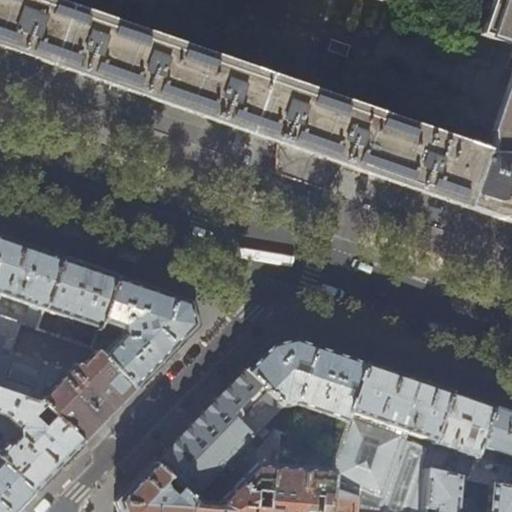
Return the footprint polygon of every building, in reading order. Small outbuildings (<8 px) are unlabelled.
[(0,0),(0,46),(64,68),(203,117),(276,142),(341,165),(375,176),(511,224),(511,0),(491,0),(479,35),(511,47),(504,69),(511,71),(511,81),(496,125),(477,118),(474,125),(492,131),(481,153),(37,0),(0,0)] [(349,47),(330,40),(323,59),(323,62),(325,66),(327,67),(330,68),(333,67),(336,65),(340,56),(344,58),(349,47)] [(323,190),(341,165),(276,142),(274,173),(323,190)] [(0,289),(101,324),(116,278),(86,267),(29,247),(0,237),(0,289)] [(116,278),(101,324),(120,330),(120,336),(103,353),(100,350),(101,345),(102,341),(95,339),(92,349),(95,351),(133,390),(162,361),(194,327),(189,303),(153,290),(116,278)] [(0,338),(11,335),(15,323),(0,317),(0,390),(41,405),(43,407),(54,417),(81,444),(106,418),(133,390),(95,351),(80,367),(45,355),(39,374),(0,360),(0,338)] [(268,345),(244,370),(282,407),(294,403),(345,421),(364,363),(322,349),(293,339),(268,345)] [(404,377),(364,363),(345,421),(334,452),(332,470),(329,511),(420,511),(421,510),(425,471),(424,471),(430,452),(404,442),(406,435),(433,444),(450,393),(404,377)] [(281,408),(282,407),(244,370),(228,387),(181,434),(153,464),(169,479),(181,491),(190,500),(195,499),(208,499),(254,452),(274,431),(272,417),(281,408)] [(32,418),(43,407),(41,405),(0,390),(0,416),(3,418),(18,431),(19,438),(10,447),(6,443),(0,450),(0,461),(33,494),(56,470),(81,444),(54,417),(42,428),(32,418)] [(450,393),(433,444),(430,452),(424,471),(425,471),(460,479),(468,481),(493,408),(470,400),(450,393)] [(272,417),(274,431),(286,435),(291,418),(281,408),(272,417)] [(511,415),(493,408),(468,481),(489,485),(511,490),(511,471),(493,465),(497,454),(511,459),(511,415)] [(254,452),(208,499),(195,499),(190,500),(189,511),(329,511),(332,470),(255,464),(254,452)] [(0,511),(14,511),(33,494),(0,461),(0,511)] [(165,484),(169,479),(153,464),(134,483),(115,503),(118,511),(189,511),(190,500),(181,491),(175,496),(167,490),(165,484)] [(511,511),(511,490),(489,485),(487,511),(457,511),(460,479),(425,471),(421,510),(432,511),(511,511)]
